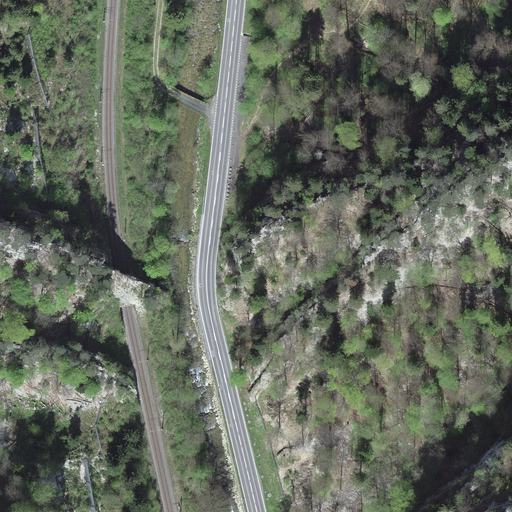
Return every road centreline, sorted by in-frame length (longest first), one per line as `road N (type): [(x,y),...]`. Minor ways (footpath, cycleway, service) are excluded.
road 1 (primary): [(237,0),(206,282),(256,511)]
road 2 (track): [(224,115),(161,86),(160,0)]
